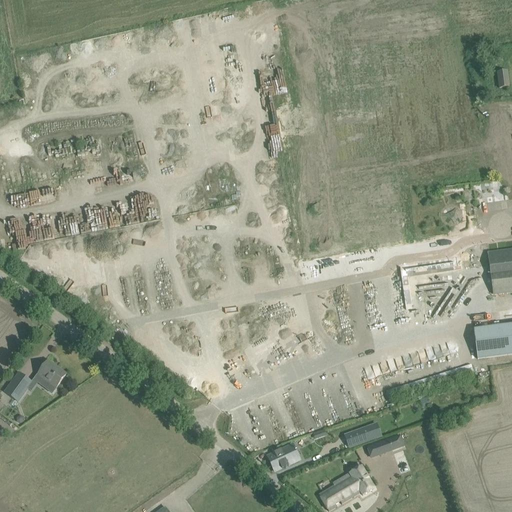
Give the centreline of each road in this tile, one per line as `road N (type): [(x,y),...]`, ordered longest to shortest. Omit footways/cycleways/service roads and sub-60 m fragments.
road 1 (unclassified): [(304,511),(0,277)]
road 2 (residential): [(0,33),(18,111),(21,203),(166,187)]
road 3 (residential): [(166,187),(209,201),(313,197),(388,187),(425,175),(424,166)]
road 4 (residential): [(423,157),(240,159),(185,170),(166,187)]
road 5 (residential): [(153,59),(325,35),(405,39)]
road 6 (residential): [(166,187),(153,59)]
